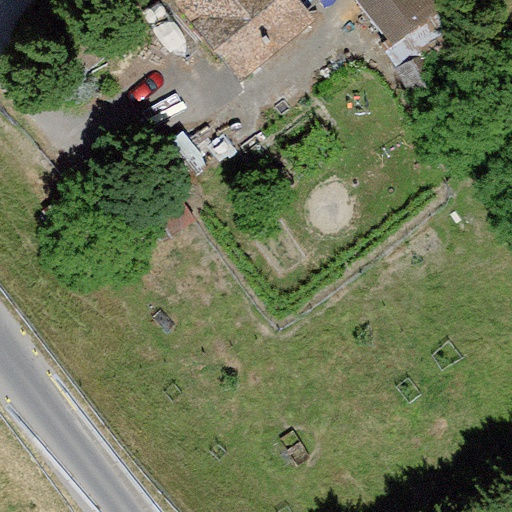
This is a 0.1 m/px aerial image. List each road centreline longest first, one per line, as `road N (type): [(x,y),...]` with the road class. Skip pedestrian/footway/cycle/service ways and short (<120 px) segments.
road 1 (track): [(224,94),(62,134),(0,62)]
road 2 (tertiary): [(0,344),(128,511)]
